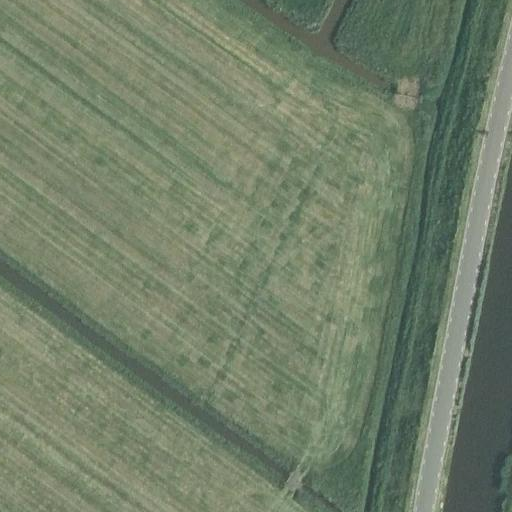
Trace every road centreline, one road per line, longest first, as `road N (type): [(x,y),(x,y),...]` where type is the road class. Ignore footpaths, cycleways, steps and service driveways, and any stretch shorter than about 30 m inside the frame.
road 1 (track): [(281,511),(308,467),(356,322),(377,180),(363,130),(177,0)]
road 2 (tertiary): [(511,61),(425,511)]
